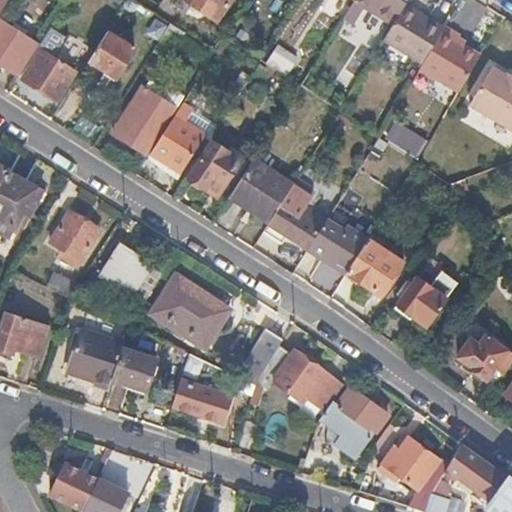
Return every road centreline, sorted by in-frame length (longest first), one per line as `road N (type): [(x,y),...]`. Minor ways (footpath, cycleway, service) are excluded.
road 1 (residential): [(0,113),(318,317),(511,456)]
road 2 (residential): [(363,511),(9,397)]
